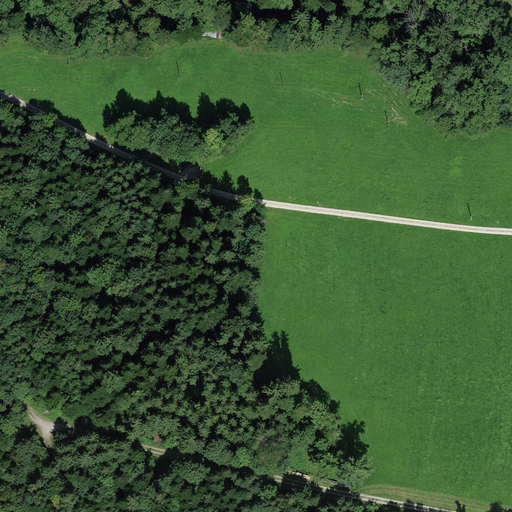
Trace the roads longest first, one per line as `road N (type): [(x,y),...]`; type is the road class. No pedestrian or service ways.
road 1 (track): [(511,231),(238,199),(0,94)]
road 2 (track): [(440,511),(51,428)]
